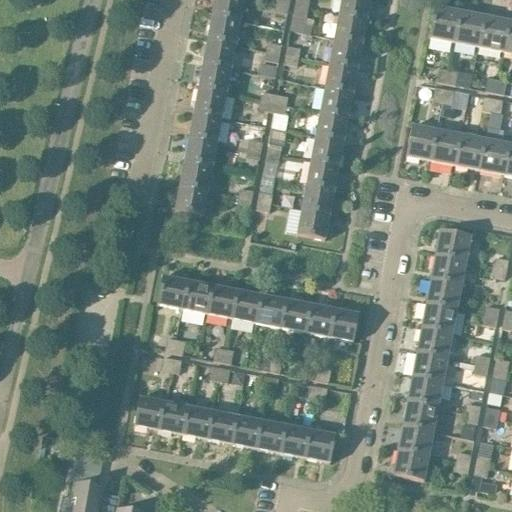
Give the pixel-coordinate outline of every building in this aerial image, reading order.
[(239,24),(243,0),(213,0),(210,19),(239,24)] [(292,10),(306,12),(308,3),(294,0),(292,10)] [(365,23),(369,0),(340,0),(337,18),(365,23)] [(285,17),(287,8),(274,5),(272,14),(285,17)] [(304,20),(306,12),(292,10),(291,18),(304,20)] [(452,46),(457,15),(433,10),(427,41),(452,46)] [(476,51),(482,20),(457,15),(452,46),(476,51)] [(361,48),(365,23),(337,18),(332,42),(361,48)] [(234,49),(239,24),(210,19),(206,43),(234,49)] [(500,56),(506,24),(482,20),(476,51),(500,56)] [(511,57),(511,25),(506,24),(500,56),(511,57)] [(356,72),(361,48),(332,42),(328,67),(356,72)] [(229,73),(234,49),(206,43),(201,68),(229,73)] [(264,54),(278,57),(279,48),(266,45),(264,54)] [(283,58),(297,61),(298,52),(285,49),(283,58)] [(276,66),(278,57),(264,54),(262,63),(276,66)] [(295,69),(297,61),(283,58),(282,67),(295,69)] [(273,81),(275,69),(258,65),(256,78),(273,81)] [(351,97),(356,72),(328,67),(323,91),(351,97)] [(225,98),(229,73),(201,68),(196,92),(225,98)] [(444,87),(446,74),(437,72),(434,85),(444,87)] [(446,74),(444,87),(453,89),(456,75),(446,74)] [(493,96),(495,82),(485,81),(483,94),(493,96)] [(495,82),(493,96),(502,97),(504,84),(495,82)] [(346,121),(351,97),(323,91),(318,116),(346,121)] [(440,106),(443,93),(433,91),(431,105),(440,106)] [(220,122),(225,98),(196,92),(192,117),(220,122)] [(443,93),(440,106),(450,108),(452,95),(443,93)] [(271,107),(273,97),(260,95),(258,104),(271,107)] [(271,107),(284,109),(286,100),(273,97),(271,107)] [(489,115),(492,102),(482,100),(479,113),(489,115)] [(492,102),(489,115),(498,117),(501,103),(492,102)] [(271,107),(258,104),(256,113),(270,115),(271,107)] [(282,118),(284,109),(271,107),(270,115),(282,118)] [(342,146),(346,121),(318,116),(314,140),(342,146)] [(215,147),(220,122),(192,117),(187,141),(215,147)] [(429,165),(435,134),(410,129),(404,160),(429,165)] [(453,170),(459,138),(435,134),(429,165),(453,170)] [(477,174),(484,143),(459,138),(453,170),(477,174)] [(337,170),(342,146),(314,140),(309,165),(337,170)] [(211,171),(215,147),(187,141),(182,166),(211,171)] [(245,152),(259,155),(261,145),(247,143),(245,152)] [(502,179),(508,148),(484,143),(477,174),(502,179)] [(264,156),(278,159),(280,149),(266,146),(264,156)] [(511,181),(511,148),(508,148),(502,179),(511,181)] [(257,163),(259,155),(245,152),(244,161),(257,163)] [(276,167),(278,159),(264,156),(263,164),(276,167)] [(332,194),(337,170),(309,165),(304,189),(332,194)] [(206,196),(211,171),(182,166),(178,190),(206,196)] [(328,219),(332,194),(304,189),(300,213),(328,219)] [(201,220),(206,196),(178,190),(173,215),(201,220)] [(236,201),(250,204),(251,194),(238,191),(236,201)] [(255,205),(268,207),(270,197),(257,195),(255,205)] [(248,212),(250,204),(236,201),(234,209),(248,212)] [(267,215),(268,207),(255,205),(254,213),(267,215)] [(323,243),(328,219),(300,213),(295,238),(323,243)] [(433,259),(464,265),(469,240),(438,234),(433,259)] [(460,289),(464,265),(433,259),(428,283),(460,289)] [(492,270),(505,272),(507,263),(493,261),(492,270)] [(503,282),(505,272),(492,270),(490,280),(503,282)] [(180,313),(185,285),(161,280),(155,308),(180,313)] [(455,314),(460,289),(428,283),(424,308),(455,314)] [(204,317),(210,289),(185,285),(180,313),(204,317)] [(229,322),(234,294),(210,289),(204,317),(229,322)] [(253,327),(259,299),(234,294),(229,322),(253,327)] [(278,332),(283,303),(259,299),(253,327),(278,332)] [(302,336),(308,308),(283,303),(278,332),(302,336)] [(327,341),(332,313),(308,308),(302,336),(327,341)] [(450,338),(455,314),(424,308),(419,332),(450,338)] [(482,319),(495,321),(497,312),(484,309),(482,319)] [(332,313),(327,341),(351,346),(357,318),(332,313)] [(501,323),(511,324),(511,314),(503,313),(501,323)] [(494,331),(495,321),(482,319),(480,328),(494,331)] [(511,334),(511,324),(501,323),(499,332),(511,334)] [(445,363),(450,338),(419,332),(414,357),(445,363)] [(171,356),(174,342),(165,341),(163,354),(171,356)] [(174,342),(171,356),(180,358),(183,344),(174,342)] [(220,365),(223,352),(214,350),(211,364),(220,365)] [(223,352),(220,365),(229,367),(232,354),(223,352)] [(441,387),(445,363),(414,357),(409,381),(441,387)] [(472,368),(486,370),(488,361),(474,358),(472,368)] [(269,375),(272,361),(262,359),(260,373),(269,375)] [(168,375),(171,361),(161,360),(159,373),(168,375)] [(171,361),(168,375),(177,377),(179,363),(171,361)] [(272,361),(269,375),(278,376),(280,363),(272,361)] [(492,372),(506,374),(508,364),(494,362),(492,372)] [(486,370),(472,368),(458,365),(457,374),(484,379),(486,370)] [(217,384),(219,371),(210,369),(207,383),(217,384)] [(318,384),(321,371),(311,369),(308,382),(318,384)] [(219,371),(217,384),(225,386),(228,373),(219,371)] [(321,371),(318,384),(326,386),(329,372),(321,371)] [(503,383),(506,374),(492,372),(490,381),(503,383)] [(266,394),(268,380),(259,379),(256,392),(266,394)] [(268,380),(266,394),(274,396),(276,382),(268,380)] [(436,411),(441,387),(409,381),(405,406),(436,411)] [(315,403),(317,390),(307,388),(305,401),(315,403)] [(317,390),(315,403),(322,405),(325,391),(317,390)] [(157,434),(162,406),(137,401),(132,429),(157,434)] [(181,439),(186,411),(162,406),(157,434),(181,439)] [(431,436),(436,411),(405,406),(400,430),(431,436)] [(463,417),(477,419),(478,409),(465,407),(463,417)] [(206,443),(211,415),(186,411),(181,439),(206,443)] [(482,421),(496,423),(498,413),(484,411),(482,421)] [(230,448),(235,420),(211,415),(206,443),(230,448)] [(475,429),(477,419),(463,417),(461,426),(475,429)] [(255,453),(260,425),(235,420),(230,448),(255,453)] [(494,432),(496,423),(482,421),(481,429),(494,432)] [(279,457),(284,429),(260,425),(255,453),(279,457)] [(304,462),(309,434),(284,429),(279,457),(304,462)] [(427,460),(431,436),(400,430),(395,455),(427,460)] [(309,434),(304,462),(328,467),(333,439),(309,434)] [(422,485),(427,460),(395,455),(391,479),(422,485)] [(454,466),(467,468),(469,458),(456,455),(454,466)] [(473,469),(487,472),(489,462),(475,459),(473,469)] [(465,477),(467,468),(454,466),(452,475),(465,477)] [(485,480),(487,472),(473,469),(471,478),(485,480)] [(115,511),(118,500),(95,496),(99,477),(78,473),(76,485),(72,484),(69,501),(78,503),(75,511),(115,511)]
